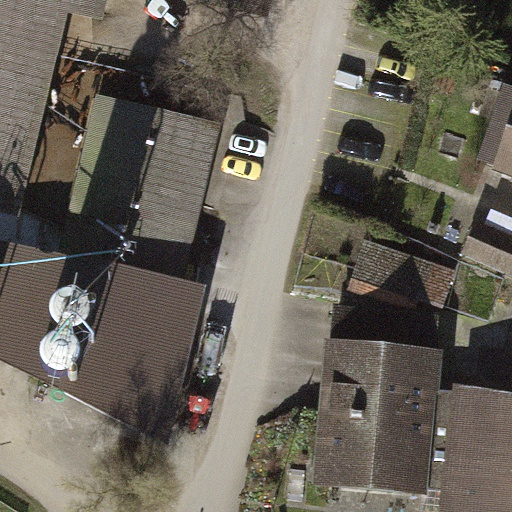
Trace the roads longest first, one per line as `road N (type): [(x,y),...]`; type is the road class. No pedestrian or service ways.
road 1 (residential): [(335,0),(230,458),(206,511)]
road 2 (track): [(0,456),(109,511)]
